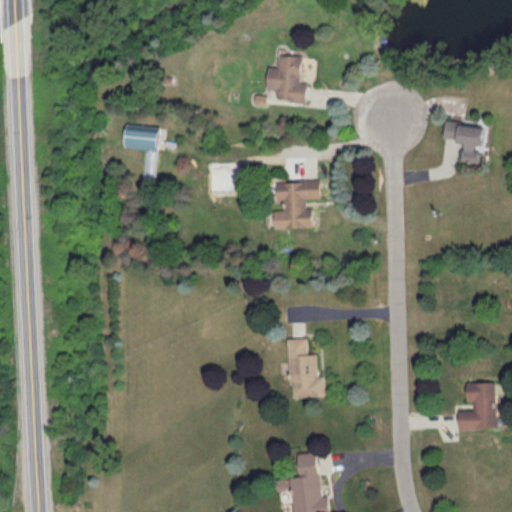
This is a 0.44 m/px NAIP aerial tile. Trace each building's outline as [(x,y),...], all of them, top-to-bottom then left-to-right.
[(268,90),(278,91),(277,100),(307,102),(309,84),(301,83),(303,57),(282,55),(281,68),(270,67),(268,90)] [(484,126),(447,123),(445,140),(465,142),(463,162),(481,163),(484,126)] [(125,147),(148,149),(145,183),(156,184),(161,127),(127,124),(125,147)] [(322,199),(322,181),(276,182),(277,202),(284,202),(285,211),(275,211),(276,229),(312,228),(311,199),(322,199)] [(290,339),(291,398),(325,397),(325,377),(319,377),(318,355),(309,355),(309,339),(290,339)] [(468,403),(473,403),(473,411),(459,411),(459,431),(498,430),(498,383),(468,383),(468,403)] [(294,511),(323,511),(321,453),(299,454),(300,478),(293,479),(294,511)]
